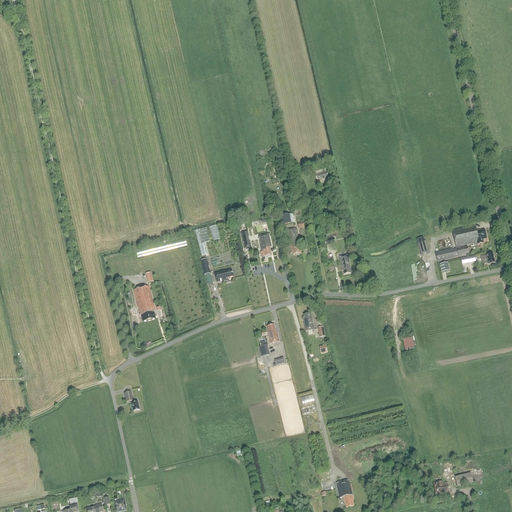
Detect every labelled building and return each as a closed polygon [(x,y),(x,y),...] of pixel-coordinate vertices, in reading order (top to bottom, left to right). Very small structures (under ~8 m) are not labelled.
[(280,225),(294,223),(293,214),(279,217),(280,225)] [(211,226),(213,240),(221,239),(219,225),(211,226)] [(461,248),(461,246),(477,242),(478,245),(483,244),(482,240),(487,239),(486,234),(486,233),(486,232),(485,231),(485,230),(480,231),(480,230),(476,231),(475,226),(452,231),(456,249),(452,250),(452,249),(435,253),(437,262),(454,259),(454,258),(458,257),(466,255),(466,254),(469,254),(467,247),(464,248),(464,247),(461,248)] [(209,241),(205,228),(194,231),(201,256),(206,254),(203,243),(209,241)] [(293,255),(301,253),(300,248),(299,248),(299,245),(300,245),(297,229),(286,231),(289,247),(291,247),(291,250),(289,250),(290,254),(293,253),(293,255)] [(241,232),(243,242),(244,242),(244,243),(243,243),(244,248),(245,248),(250,247),(251,247),(250,242),(249,242),(248,236),(249,236),(248,231),(241,232)] [(269,247),(271,247),(268,234),(258,236),(258,238),(260,237),(260,240),(259,241),(261,250),(262,250),(262,251),(260,252),(262,257),(271,255),(269,247)] [(330,238),(329,236),(323,238),(326,246),(336,243),(334,237),(330,238)] [(429,253),(426,241),(417,243),(421,255),(429,253)] [(495,263),(495,262),(495,261),(494,261),(493,254),(481,257),(483,265),(487,264),(487,263),(489,263),(489,265),(495,263)] [(351,273),(349,261),(347,255),(339,257),(342,271),(343,271),(344,274),(351,273)] [(201,261),(204,275),(210,274),(206,259),(201,261)] [(441,273),(449,271),(448,263),(440,265),(441,273)] [(226,278),(233,276),(231,269),(225,271),(224,270),(214,273),(217,282),(226,280),(226,278)] [(153,272),(147,273),(150,283),(156,281),(153,272)] [(209,284),(214,283),(212,274),(206,275),(209,284)] [(155,319),(154,313),(155,312),(154,310),(155,310),(149,286),(133,290),(138,309),(139,309),(140,314),(139,314),(140,316),(141,316),(143,322),(155,319)] [(303,319),(305,332),(314,330),(311,314),(303,315),(304,318),(303,319)] [(276,333),(274,325),(266,327),(269,337),(268,337),(270,344),(279,342),(277,333),(276,333)] [(416,347),(414,337),(404,339),(407,349),(416,347)] [(261,358),(269,356),(266,346),(259,347),(261,358)] [(133,411),(139,410),(137,402),(133,403),(133,401),(131,392),(124,393),(126,402),(131,401),(132,404),(131,404),(133,411)] [(436,469),(439,484),(449,482),(445,467),(436,469)] [(475,473),(459,475),(460,485),(476,483),(475,473)] [(344,503),(345,503),(346,508),(354,506),(353,501),(354,501),(349,481),(336,484),(340,499),(343,498),(344,503)] [(124,505),(126,505),(125,499),(119,501),(120,502),(115,503),(117,511),(125,510),(124,505)]
